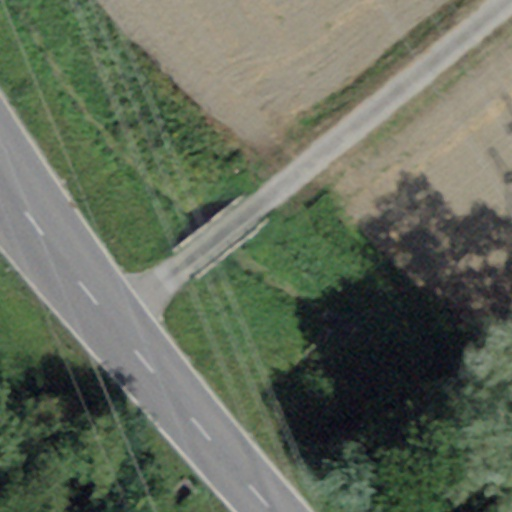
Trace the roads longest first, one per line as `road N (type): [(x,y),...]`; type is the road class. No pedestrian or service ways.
road 1 (track): [(113,327),(511,4)]
road 2 (secondary): [(271,511),(0,179)]
